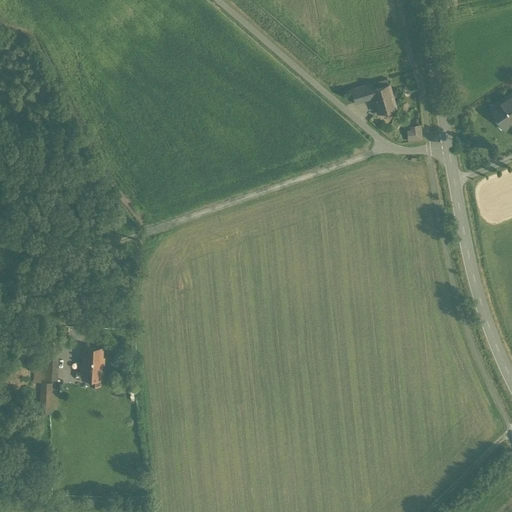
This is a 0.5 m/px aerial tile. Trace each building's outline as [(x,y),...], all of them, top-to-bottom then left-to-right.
[(373,97),(370,89),(369,84),(352,89),(355,102),(373,97)] [(370,89),(373,97),(378,113),(396,107),(389,84),(370,89)] [(511,93),(491,108),(497,118),(500,116),(507,127),(511,123),(511,93)] [(407,131),(408,140),(422,139),(421,125),(411,126),(412,131),(407,131)] [(51,378),(53,345),(43,344),(42,377),(51,378)] [(101,357),(102,348),(84,347),(82,378),(91,378),(90,384),(99,385),(100,378),(101,378),(102,364),(103,364),(104,357),(101,357)] [(50,412),(51,382),(43,382),(43,392),(40,392),(39,412),(50,412)]
